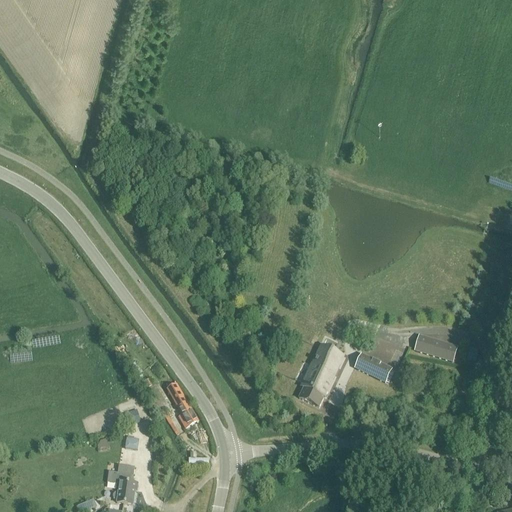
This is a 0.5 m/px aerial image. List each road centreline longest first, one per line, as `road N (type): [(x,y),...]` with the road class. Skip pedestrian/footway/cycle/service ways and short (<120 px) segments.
road 1 (tertiary): [(223,455),(208,412),(64,217),(0,173)]
road 2 (unclassified): [(223,455),(358,444),(458,464),(511,457)]
